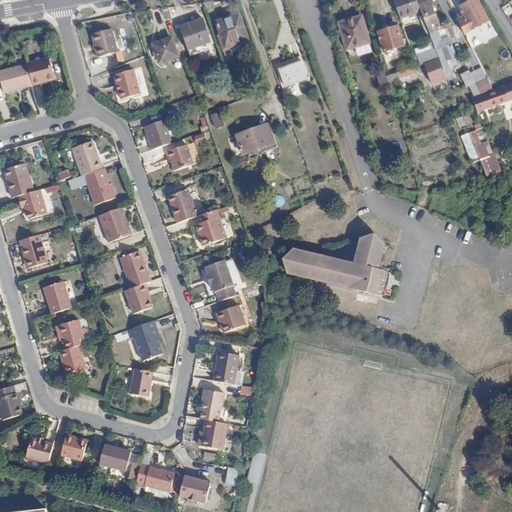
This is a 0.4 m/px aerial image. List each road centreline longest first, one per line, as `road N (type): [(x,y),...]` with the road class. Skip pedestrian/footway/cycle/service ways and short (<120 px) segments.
road 1 (residential): [(0,247),(48,407),(155,435),(173,423),(192,325),(119,126)]
road 2 (residential): [(370,189),(303,0)]
